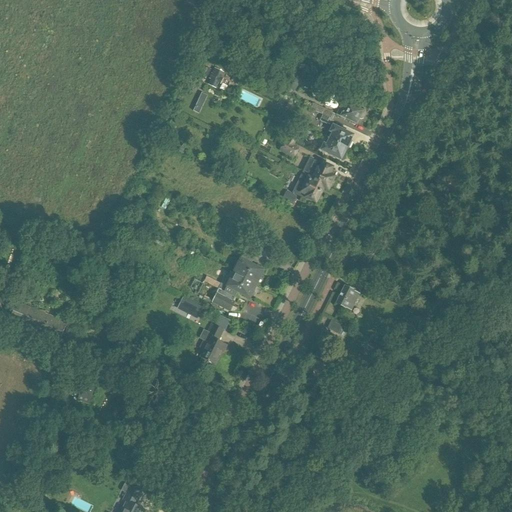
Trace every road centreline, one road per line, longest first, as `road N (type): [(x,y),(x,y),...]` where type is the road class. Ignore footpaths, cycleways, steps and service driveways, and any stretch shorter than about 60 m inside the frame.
road 1 (track): [(511,286),(304,440),(254,511)]
road 2 (secondary): [(203,511),(346,223)]
road 3 (unclassified): [(330,229),(186,511)]
road 4 (secondary): [(346,223),(396,123),(418,33)]
